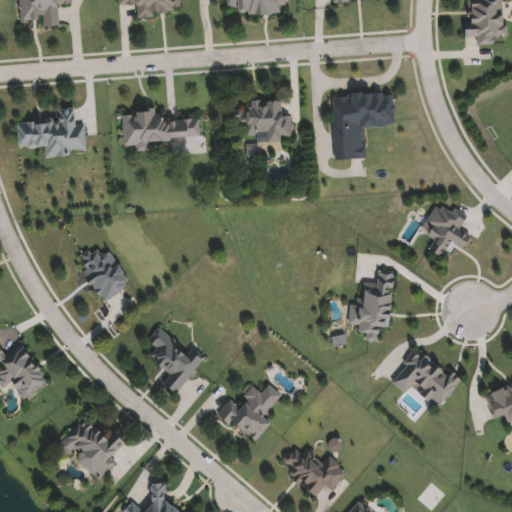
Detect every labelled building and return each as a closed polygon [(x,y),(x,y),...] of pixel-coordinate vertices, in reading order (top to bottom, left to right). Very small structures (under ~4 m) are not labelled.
[(44,29),(44,21),(20,21),(19,0),(71,0),(71,6),(59,6),(60,29),(44,29)] [(118,0),(178,0),(178,17),(137,16),(137,7),(118,6),(118,0)] [(215,0),(281,0),(282,15),(239,16),(239,9),(227,10),(227,0),(216,1),(215,0)] [(504,0),(506,37),(494,37),(494,46),(478,46),(478,38),(468,38),(466,0),(504,0)] [(332,97),(393,94),(394,128),(364,129),(365,160),(335,161),(332,97)] [(292,140),(246,141),(246,129),(234,129),(233,105),(282,104),(282,117),(292,117),(292,140)] [(18,124),(60,123),(59,110),(76,110),(76,127),(84,127),(85,155),(46,156),(46,148),(19,149),(18,124)] [(125,148),(123,119),(201,115),(202,140),(150,143),(151,152),(136,153),(136,148),(125,148)] [(102,303),(80,262),(109,247),(130,288),(102,303)] [(203,362),(178,395),(164,385),(171,375),(149,359),(157,349),(149,343),(160,329),(203,362)] [(49,385),(23,400),(13,382),(7,386),(0,373),(0,353),(3,358),(25,345),(49,385)] [(441,406),(412,387),(406,395),(393,387),(416,352),(459,379),(441,406)] [(484,396),(511,384),(511,422),(508,424),(505,416),(493,421),(484,396)] [(220,414),(231,402),(237,406),(255,386),(276,404),(264,417),(273,424),(255,445),(220,414)] [(116,465),(100,481),(72,453),(68,458),(58,448),(89,417),(122,449),(111,461),(116,465)] [(280,468),(294,449),(303,455),(307,450),(324,462),(328,457),(347,472),(333,491),(325,485),(318,496),(280,468)] [(169,483),(169,511),(129,511),(151,511),(151,483),(169,483)] [(350,511),(359,503),(369,511),(350,511)]
